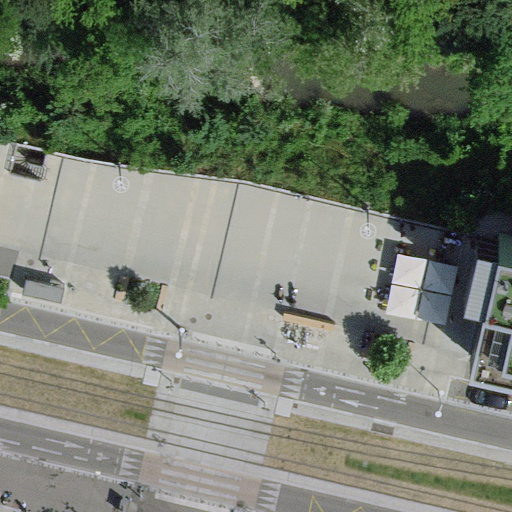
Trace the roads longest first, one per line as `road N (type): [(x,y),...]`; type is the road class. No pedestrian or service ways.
road 1 (secondary): [(511,433),(0,315)]
road 2 (secondary): [(0,433),(340,511)]
